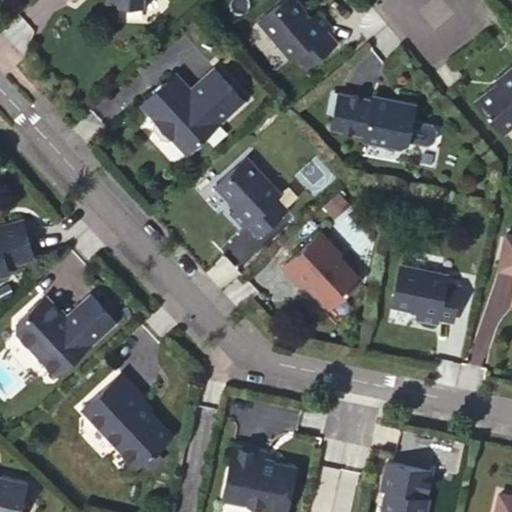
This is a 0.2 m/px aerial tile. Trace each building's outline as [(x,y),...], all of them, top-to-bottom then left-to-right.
[(308,17),(293,0),(278,0),(256,19),(288,57),(293,53),(304,65),(332,41),(322,29),(326,25),(315,11),(308,17)] [(511,116),(511,70),(511,71),(507,65),(490,78),(492,81),(470,98),(493,130),(511,116)] [(212,70),(188,91),(173,74),(160,86),(162,88),(155,95),(153,93),(152,94),(140,105),(154,120),(151,123),(150,130),(161,141),(168,141),(171,139),(184,153),(241,101),(212,70)] [(334,92),(323,90),(316,124),(326,126),(334,92)] [(431,129),(428,123),(408,119),(411,102),(387,97),(386,100),(368,96),(367,98),(334,91),(334,92),(326,126),(326,127),(359,134),(358,139),(395,146),(403,142),(404,139),(423,143),(429,139),(431,129)] [(241,158),(212,186),(234,209),(227,215),(240,228),(244,224),(255,236),(282,210),(271,198),(276,194),(241,158)] [(333,191),(320,204),(331,215),(344,202),(333,191)] [(0,267),(5,266),(3,259),(29,250),(17,212),(0,217),(0,267)] [(317,231),(280,266),(300,287),(304,283),(327,306),(358,277),(336,254),(337,252),(317,231)] [(511,235),(502,233),(494,269),(511,272),(511,235)] [(443,275),(397,265),(388,305),(417,311),(415,320),(433,323),(434,317),(449,320),(456,286),(441,283),(443,275)] [(13,318),(12,328),(49,372),(111,321),(88,294),(61,316),(42,293),(13,318)] [(117,374),(78,410),(128,467),(134,467),(166,438),(134,403),(139,399),(117,374)] [(222,499),(242,503),(251,511),(262,511),(264,510),(271,511),(285,511),(295,466),(274,461),(273,464),(263,461),(266,451),(233,444),(222,499)] [(429,470),(388,461),(382,489),(388,490),(383,511),(422,511),(425,497),(423,496),(429,470)] [(0,511),(20,511),(27,481),(1,475),(1,477),(0,477),(0,511)] [(511,511),(511,497),(497,495),(494,511),(511,511)]
